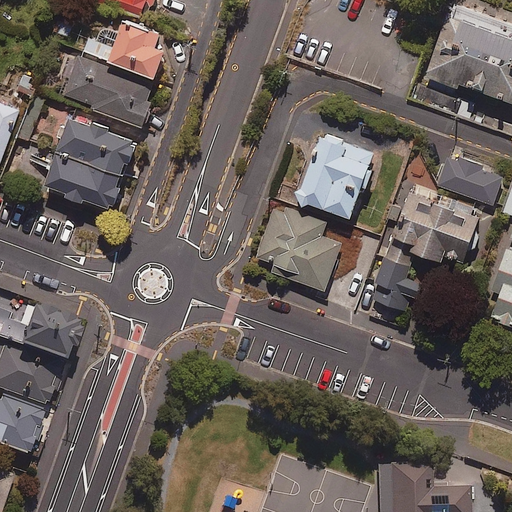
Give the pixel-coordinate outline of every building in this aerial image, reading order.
[(158,0),(93,0),(145,19),(149,8),(155,10),(158,0)] [(449,12),(445,10),(424,75),(457,85),(458,82),(511,99),(511,19),(452,1),(449,12)] [(77,26),(59,19),(53,35),(71,42),(77,26)] [(171,34),(131,21),(117,63),(165,78),(174,52),(166,49),(171,34)] [(161,83),(81,56),(68,94),(98,105),(97,109),(150,127),(159,102),(155,100),(161,83)] [(43,81),(25,73),(17,92),(35,100),(43,81)] [(0,177),(23,112),(0,104),(0,177)] [(99,124),(76,117),(64,151),(132,174),(135,163),(142,165),(149,142),(118,132),(120,127),(101,120),(99,124)] [(371,148),(320,130),(310,158),(308,157),(297,185),(292,187),(298,202),(304,199),(346,215),(371,148)] [(132,174),(64,151),(53,186),(75,194),(73,199),(92,205),(93,201),(119,209),(121,205),(125,206),(130,189),(127,188),(132,174)] [(500,174),(480,168),(482,162),(457,154),(456,157),(447,154),(437,184),(491,202),(500,174)] [(477,214),(407,190),(401,207),(392,204),(387,216),(394,219),(389,233),(392,234),(410,241),(407,248),(414,251),(439,259),(441,254),(461,261),(477,214)] [(271,204),(255,255),(273,260),(269,270),(322,288),(338,240),(320,234),(326,217),(283,203),(281,208),(271,204)] [(511,227),(491,289),(497,291),(489,315),(511,322),(511,227)] [(410,241),(392,234),(385,255),(409,263),(414,251),(407,248),(410,241)] [(405,276),(409,263),(385,255),(382,254),(373,279),(385,283),(379,300),(405,309),(410,294),(416,296),(421,281),(405,276)] [(0,340),(25,350),(24,353),(69,370),(74,354),(79,356),(90,326),(40,307),(32,330),(11,322),(14,316),(0,311),(0,340)] [(64,377),(26,362),(28,356),(0,345),(0,390),(51,410),(64,377)] [(2,397),(1,401),(0,400),(0,448),(32,459),(47,412),(2,397)] [(430,462),(377,464),(378,511),(469,511),(469,485),(431,486),(430,462)] [(0,511),(5,511),(15,487),(0,480),(0,511)]
